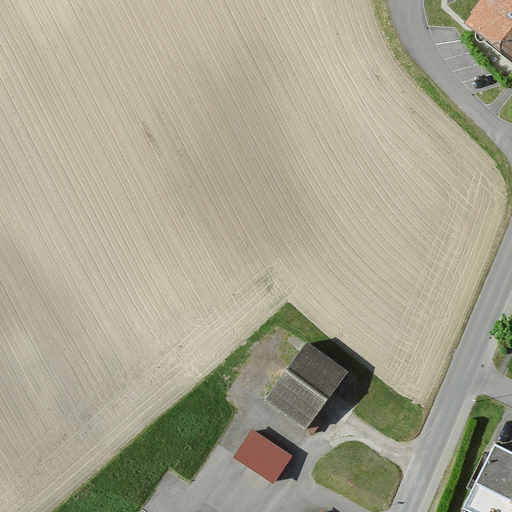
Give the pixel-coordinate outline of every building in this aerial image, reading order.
[(511,0),(492,0),(470,28),(511,61),(511,0)] [(345,377),(307,350),(268,405),(305,432),(345,377)] [(264,472),(280,451),(272,445),(257,467),(264,472)] [(297,463),(280,451),(264,472),(281,485),(297,463)] [(511,511),(511,455),(502,451),(471,511),(511,511)]
